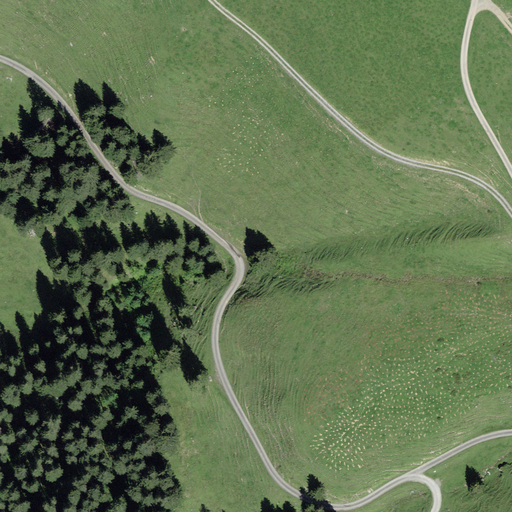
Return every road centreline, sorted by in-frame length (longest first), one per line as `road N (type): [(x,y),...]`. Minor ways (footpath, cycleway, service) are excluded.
road 1 (unclassified): [(511,431),(467,443),(359,507),(329,509),(293,495),(233,403),(218,359),(220,311),(238,283),(240,260),(174,207),(129,190),(99,164),(30,73),(0,62)]
road 2 (unclassified): [(475,0),(463,58),(473,106),(511,177)]
